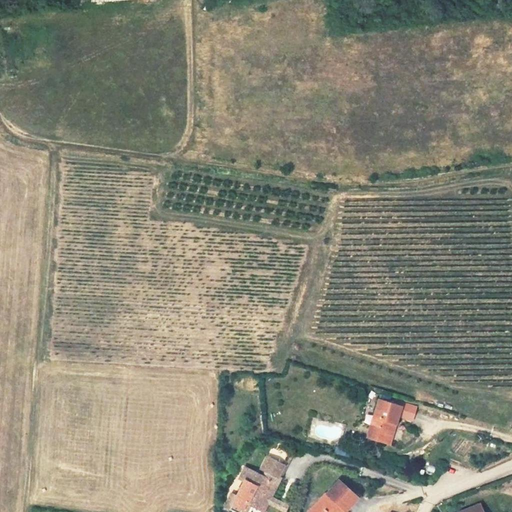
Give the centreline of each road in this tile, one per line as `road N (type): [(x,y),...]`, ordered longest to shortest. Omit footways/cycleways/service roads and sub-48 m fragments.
road 1 (track): [(55,144),(26,511)]
road 2 (track): [(172,158),(359,185),(511,166)]
road 3 (track): [(0,117),(16,134),(55,144),(172,158)]
road 4 (track): [(172,158),(193,130),(190,0)]
